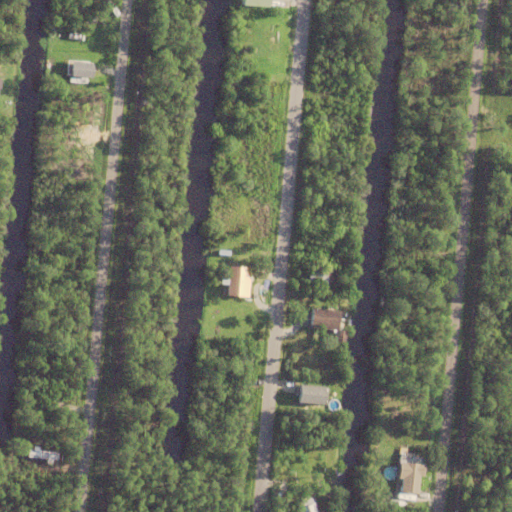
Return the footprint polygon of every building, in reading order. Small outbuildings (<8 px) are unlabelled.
[(68,74),(69,60),(88,61),(87,75),(68,74)] [(246,120),(254,76),(264,78),(256,122),(246,120)] [(175,209),(187,191),(195,196),(182,214),(175,209)] [(229,248),(233,245),(241,260),(236,262),(229,248)] [(398,257),(399,249),(430,254),(428,262),(398,257)] [(305,281),(305,272),(307,273),(308,264),(333,266),(331,283),(305,281)] [(334,330),(335,329),(307,326),(309,307),(336,310),(335,321),(344,321),(343,331),(334,330)] [(325,385),(297,384),(297,403),(325,404),(325,385)] [(47,431),(51,428),(61,442),(56,445),(47,431)] [(50,460),(50,464),(44,463),(45,459),(26,456),(27,449),(55,452),(54,460),(50,460)] [(416,475),(414,493),(398,492),(399,478),(394,477),(396,461),(421,464),(420,475),(416,475)] [(310,502),(313,511),(296,511),(295,508),(296,508),(294,502),(307,497),(309,503),(310,502)]
